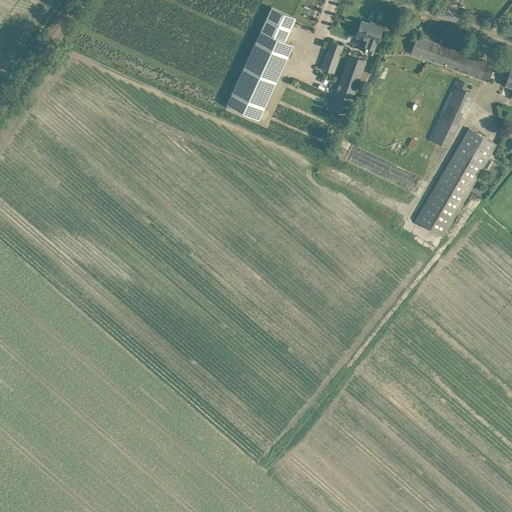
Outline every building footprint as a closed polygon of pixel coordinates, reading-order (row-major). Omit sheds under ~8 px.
[(296,17),(271,6),(227,104),(259,118),(293,44),(285,41),(296,17)] [(361,20),(356,35),(368,40),(364,51),(372,53),(376,42),(376,43),(377,39),(379,40),(381,34),(379,34),(382,25),(376,23),(375,25),(361,20)] [(411,52),(488,80),(494,63),(417,36),(411,52)] [(333,72),(343,45),(330,40),(320,68),(333,72)] [(346,114),(349,103),(350,104),(366,60),(349,55),(334,98),(336,99),(332,109),(346,114)] [(429,138),(447,146),(472,91),(465,88),(468,82),(457,77),(429,138)] [(416,220),(443,236),(497,144),(469,128),(416,220)] [(417,141),(412,138),(408,145),(414,148),(417,141)] [(408,189),(415,174),(388,161),(386,165),(389,167),(384,177),(408,189)]
